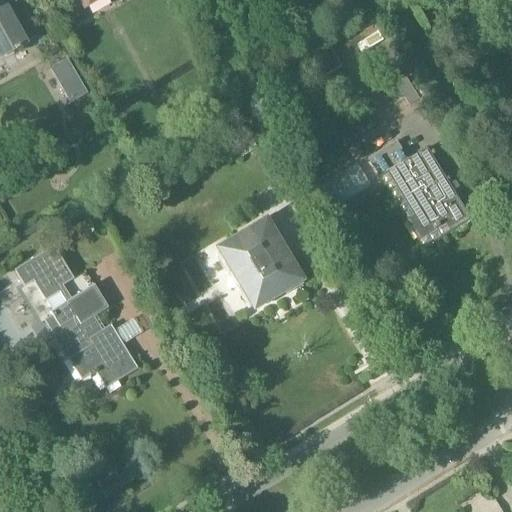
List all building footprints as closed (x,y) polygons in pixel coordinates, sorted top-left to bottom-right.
[(0,0),(0,58),(24,45),(14,26),(15,25),(1,0),(0,0)] [(78,0),(83,8),(98,0),(78,0)] [(367,57),(381,77),(401,64),(388,43),(367,57)] [(331,50),(312,62),(323,79),(342,67),(331,50)] [(421,91),(416,95),(406,79),(396,85),(391,78),(381,85),(394,106),(405,99),(409,107),(419,100),(426,111),(431,107),(421,91)] [(83,108),(92,103),(87,94),(78,99),(83,108)] [(252,145),(239,122),(225,130),(238,153),(252,145)] [(456,182),(450,186),(427,149),(408,161),(397,142),(368,160),(424,251),(472,221),(454,192),(460,189),(456,182)] [(234,288),(250,316),(284,296),(287,301),(305,291),(289,265),(286,267),(274,247),(278,245),(262,219),(238,234),(232,237),(235,242),(214,254),(224,271),(231,268),(241,284),(234,288)] [(13,272),(23,288),(32,282),(44,301),(58,293),(64,304),(49,313),(51,317),(44,321),(53,337),(53,340),(57,346),(60,347),(62,349),(61,353),(64,359),(68,360),(80,381),(88,377),(89,378),(95,375),(104,389),(136,370),(110,326),(103,330),(95,317),(107,310),(92,286),(69,300),(61,287),(72,280),(52,248),(13,272)]
